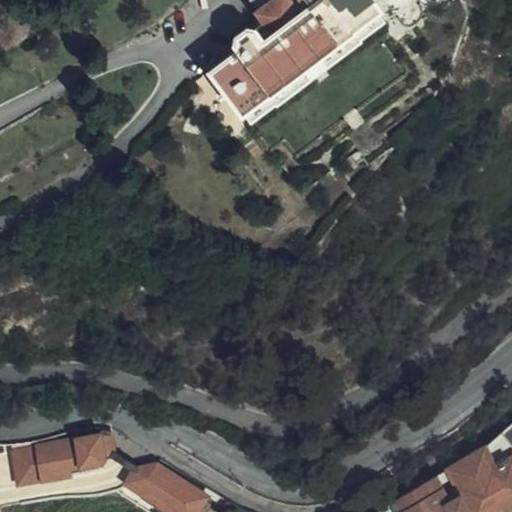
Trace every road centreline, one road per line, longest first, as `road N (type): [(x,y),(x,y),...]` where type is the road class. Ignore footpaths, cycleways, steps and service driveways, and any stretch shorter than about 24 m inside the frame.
road 1 (residential): [(0,427),(111,419),(172,430),(271,484),(321,484),(449,412),(511,363)]
road 2 (unknown): [(111,419),(134,461),(188,511)]
